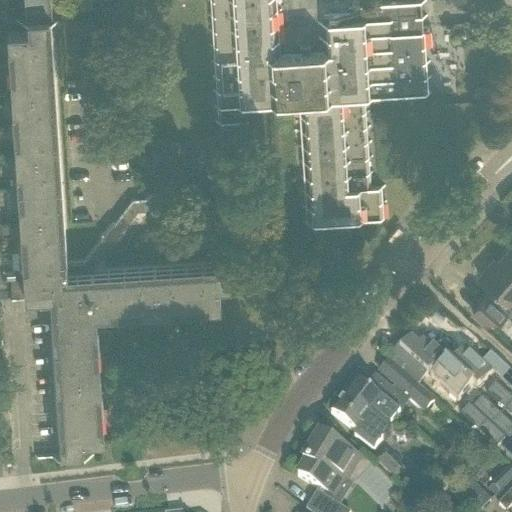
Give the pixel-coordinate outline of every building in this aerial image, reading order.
[(97,15),(97,14),(52,17),(51,0),(24,0),(26,19),(14,19),(14,21),(27,20),(50,18),(97,15)] [(323,15),(323,22),(316,22),(317,24),(322,23),(324,52),(278,55),(274,0),(211,0),(220,121),(254,118),(263,118),(262,103),(300,100),(307,220),(302,221),(302,222),(315,221),(315,228),(349,226),(349,219),(387,217),(386,216),(381,216),(379,187),(385,186),(385,185),(368,186),(362,97),(432,92),(431,91),(426,91),(421,15),(416,16),(416,12),(398,14),(397,2),(354,4),(354,6),(360,5),(360,12),(323,15)] [(425,0),(422,0),(397,2),(398,14),(416,12),(415,2),(426,1),(425,0)] [(28,31),(7,32),(23,277),(15,278),(9,278),(10,299),(12,299),(22,298),(25,298),(38,297),(56,295),(56,307),(66,453),(84,451),(85,451),(84,441),(104,440),(96,315),(220,307),(219,286),(231,285),(229,262),(228,262),(216,263),(93,271),(92,266),(92,261),(84,262),(66,263),(51,25),(50,18),(27,20),(28,31)] [(263,118),(254,118),(255,142),(231,167),(230,166),(215,181),(217,182),(203,196),(159,199),(151,195),(143,200),(132,201),(114,223),(113,222),(100,238),(102,239),(84,262),(92,261),(92,266),(109,245),(111,246),(124,230),(122,229),(137,210),(144,210),(152,213),(160,209),(208,205),(224,189),(225,190),(239,175),(238,174),(265,145),(263,118)] [(1,224),(0,223),(0,225),(0,231),(1,231),(8,230),(8,223),(1,224)] [(487,294),(472,311),(492,328),(494,326),(507,312),(511,316),(511,247),(510,246),(499,258),(492,267),(489,264),(478,276),(493,289),(487,295),(487,294)] [(14,269),(6,270),(6,278),(9,278),(15,278),(14,269)] [(398,350),(387,362),(405,377),(418,388),(428,377),(427,377),(428,376),(430,378),(458,404),(472,388),(476,392),(493,375),(501,382),(510,373),(490,355),(481,365),(464,350),(449,366),(440,357),(441,357),(433,349),(432,349),(423,341),(422,342),(419,346),(412,339),(399,352),(398,350)] [(511,375),(510,373),(501,382),(511,392),(511,375)] [(405,377),(394,389),(411,403),(424,414),(435,402),(418,388),(405,377)] [(357,382),(346,396),(370,415),(389,430),(397,420),(411,403),(394,389),(392,392),(376,379),(367,390),(357,382)] [(345,398),(331,416),(347,428),(355,434),(352,439),(373,455),(382,443),(382,444),(391,432),(389,430),(370,415),(346,396),(345,398)] [(343,450),(336,446),(320,435),(302,463),(306,465),(298,478),(328,497),(339,479),(346,483),(359,462),(342,451),(343,450)] [(511,442),(502,454),(511,462),(511,442)] [(385,456),(376,464),(395,483),(404,475),(385,456)] [(511,470),(510,468),(492,486),(494,488),(500,494),(511,482),(511,470)] [(471,483),(460,493),(462,496),(478,511),(481,511),(491,503),(474,485),(471,483)] [(507,511),(511,507),(511,491),(498,506),(504,511),(507,511)] [(397,493),(390,499),(392,501),(401,511),(408,504),(397,493)] [(343,511),(341,511),(315,495),(304,511),(343,511)]
